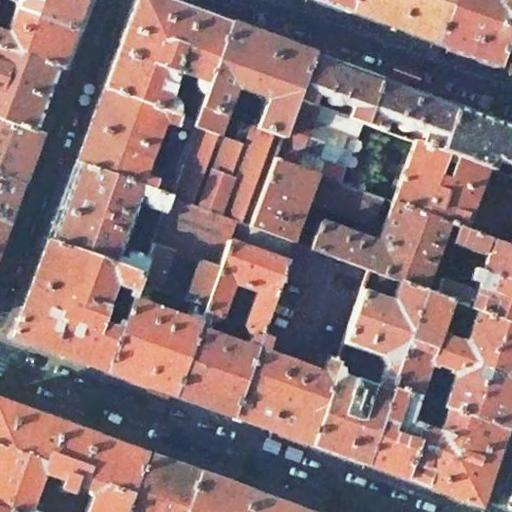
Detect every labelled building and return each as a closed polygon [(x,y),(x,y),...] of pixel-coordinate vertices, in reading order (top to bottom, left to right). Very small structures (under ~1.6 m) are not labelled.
[(6,0),(13,2),(14,9),(14,10),(76,31),(87,0),(6,0)] [(133,0),(119,40),(101,88),(193,122),(228,24),(185,8),(163,0),(133,0)] [(313,0),(331,7),(348,13),(352,0),(313,0)] [(352,0),(348,13),(394,30),(432,43),(447,0),(352,0)] [(511,20),(511,0),(447,0),(432,43),(469,57),(496,67),(511,20)] [(76,31),(14,10),(5,34),(0,32),(0,48),(55,68),(62,71),(71,45),(76,31)] [(274,41),(228,24),(193,122),(191,128),(216,137),(222,116),(232,91),(236,88),(262,98),(264,102),(254,128),(279,137),(294,97),(310,54),(274,41)] [(55,68),(0,48),(0,118),(32,130),(46,93),(55,68)] [(335,63),(310,54),(294,97),(310,103),(313,94),(325,98),(325,100),(326,102),(327,104),(329,105),(332,106),(334,106),(340,108),(338,113),(363,122),(379,79),(335,63)] [(386,82),(379,79),(363,122),(370,125),(382,129),(385,119),(397,123),(396,124),(397,127),(398,129),(399,130),(401,131),(404,132),(405,131),(407,131),(413,133),(410,140),(413,141),(438,150),(454,107),(430,98),(386,82)] [(85,131),(74,164),(166,198),(191,128),(193,122),(101,88),(85,131)] [(271,160),(347,188),(370,125),(363,122),(338,113),(310,103),(294,97),(279,137),(271,160)] [(511,128),(490,120),(454,107),(438,150),(484,167),(488,168),(493,155),(508,161),(511,150),(511,128)] [(216,137),(191,128),(166,198),(234,223),(246,227),(271,160),(279,137),(254,128),(222,116),(216,137)] [(32,130),(0,118),(0,176),(20,184),(32,153),(39,133),(32,130)] [(390,204),(447,225),(460,230),(482,170),(484,167),(438,150),(413,141),(390,204)] [(347,188),(271,160),(246,227),(289,242),(304,200),(363,222),(374,217),(381,200),(347,188)] [(146,206),(161,211),(166,198),(74,164),(58,207),(46,239),(138,273),(149,243),(156,226),(144,222),(136,248),(129,245),(126,253),(124,253),(123,254),(121,255),(121,256),(120,258),(116,257),(138,195),(142,196),(142,199),(142,201),(143,203),(145,205),(146,206)] [(503,189),(511,192),(511,177),(503,174),(488,168),(484,167),(482,170),(502,177),(501,182),(501,185),(503,189)] [(20,184),(0,176),(0,217),(7,220),(16,196),(20,184)] [(234,223),(166,198),(161,211),(156,226),(149,243),(168,250),(154,290),(175,298),(182,300),(197,264),(217,271),(234,223)] [(317,222),(307,249),(368,271),(421,291),(423,291),(429,274),(441,240),(447,225),(390,204),(377,242),(319,221),(318,222),(317,222)] [(246,227),(234,223),(217,271),(200,318),(205,320),(208,321),(218,316),(230,282),(255,291),(242,325),(247,335),(250,336),(258,339),(260,334),(293,244),(289,242),(246,227)] [(460,230),(447,225),(441,240),(478,254),(486,253),(472,294),(465,288),(429,274),(423,291),(463,306),(474,310),(511,323),(511,248),(505,246),(460,230)] [(103,370),(138,273),(46,239),(27,292),(10,336),(61,355),(103,370)] [(168,250),(149,243),(138,273),(103,370),(141,384),(171,395),(200,318),(217,271),(197,264),(182,300),(175,298),(170,312),(142,303),(147,288),(154,290),(168,250)] [(388,387),(421,291),(368,271),(343,344),(378,357),(383,366),(376,388),(386,392),(388,387)] [(423,291),(421,291),(388,387),(416,397),(428,363),(438,334),(446,311),(459,315),(463,306),(423,291)] [(511,323),(474,310),(463,343),(438,334),(428,363),(453,372),(442,406),(445,408),(504,429),(511,403),(511,323)] [(205,320),(200,318),(171,395),(205,407),(230,416),(258,339),(250,336),(247,345),(201,329),(205,320)] [(268,337),(260,334),(258,339),(230,416),(273,432),(308,445),(335,366),(337,362),(326,358),(322,372),(263,351),(268,337)] [(362,464),(386,392),(376,388),(339,374),(339,367),(335,366),(308,445),(338,456),(362,464)] [(416,397),(388,387),(386,392),(362,464),(424,487),(477,507),(493,460),(504,429),(445,408),(437,431),(408,420),(416,397)] [(78,429),(0,400),(0,509),(7,511),(32,511),(27,510),(40,472),(60,480),(58,487),(68,491),(71,484),(92,491),(83,511),(121,511),(143,453),(78,429)] [(167,462),(143,453),(121,511),(182,511),(197,473),(167,462)] [(242,511),(250,492),(219,481),(197,473),(182,511),(242,511)] [(304,511),(276,502),(250,492),(242,511),(304,511)]
